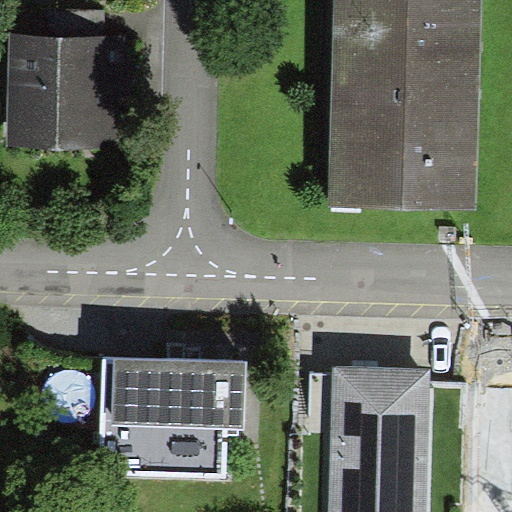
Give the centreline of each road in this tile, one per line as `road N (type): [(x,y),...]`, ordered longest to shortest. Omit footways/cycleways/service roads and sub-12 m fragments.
road 1 (residential): [(181,274),(511,284)]
road 2 (residential): [(181,274),(191,0)]
road 3 (residential): [(0,270),(181,274)]
